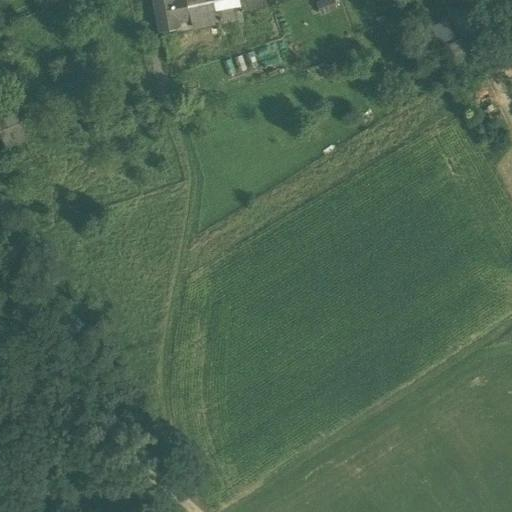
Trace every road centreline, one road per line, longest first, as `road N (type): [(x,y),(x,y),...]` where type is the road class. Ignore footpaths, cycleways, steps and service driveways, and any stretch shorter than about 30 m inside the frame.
road 1 (track): [(185,486),(156,405),(194,180),(147,33)]
road 2 (track): [(223,511),(511,331)]
road 3 (track): [(0,342),(185,486),(200,511)]
